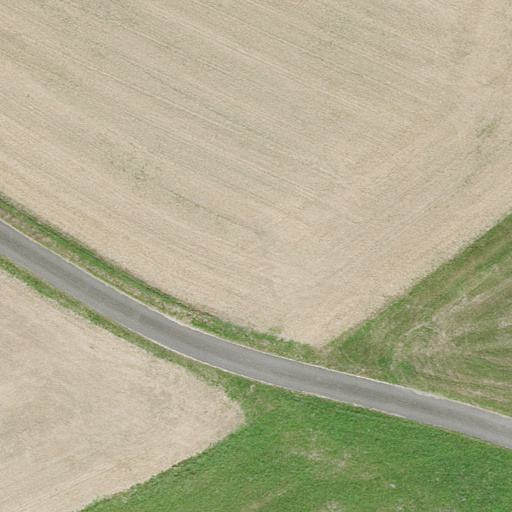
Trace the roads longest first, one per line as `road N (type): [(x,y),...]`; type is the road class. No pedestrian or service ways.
road 1 (unclassified): [(511,426),(226,354),(0,234)]
road 2 (track): [(511,236),(337,383)]
